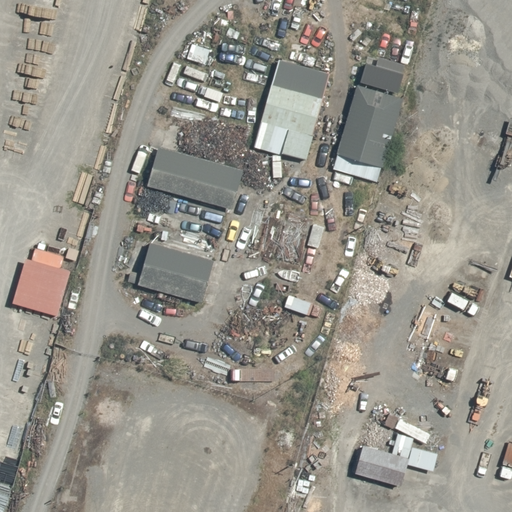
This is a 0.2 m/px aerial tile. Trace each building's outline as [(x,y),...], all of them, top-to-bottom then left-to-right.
[(337,0),(324,0),(330,13),(341,8),(337,0)] [(369,64),(363,83),(401,95),(407,75),(405,75),(408,66),(382,58),(379,67),(369,64)] [(333,75),(282,61),(258,148),(309,162),(333,75)] [(405,100),(361,87),(335,170),(380,184),(405,100)] [(161,148),(150,187),(235,211),(246,172),(161,148)] [(217,262),(151,243),(139,286),(205,304),(217,262)] [(60,318),(73,272),(29,260),(16,305),(60,318)] [(400,487),(407,465),(434,473),(440,454),(412,446),(414,439),(396,433),(390,453),(362,445),(353,473),(400,487)]
